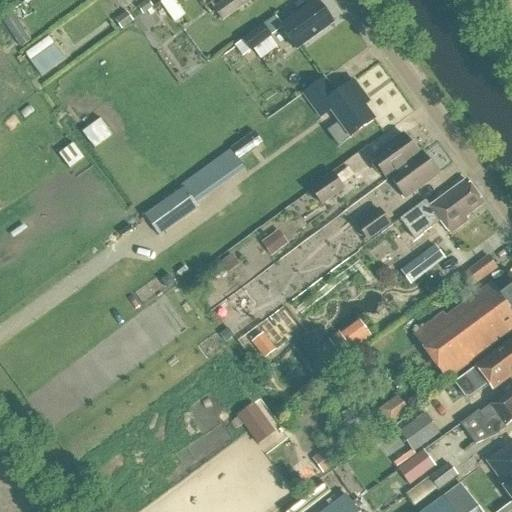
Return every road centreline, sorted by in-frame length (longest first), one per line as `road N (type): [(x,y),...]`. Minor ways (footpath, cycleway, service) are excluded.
road 1 (unclassified): [(511,218),(351,0)]
road 2 (unclassified): [(0,408),(76,511)]
